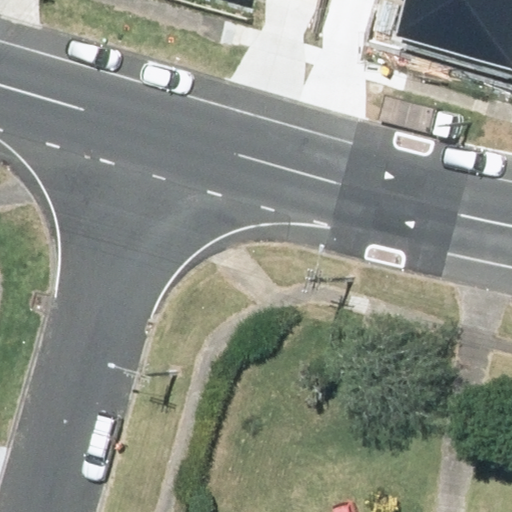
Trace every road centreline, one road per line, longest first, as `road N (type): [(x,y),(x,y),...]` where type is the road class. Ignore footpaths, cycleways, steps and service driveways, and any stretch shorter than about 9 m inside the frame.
road 1 (residential): [(154,132),(45,511)]
road 2 (secondary): [(511,228),(154,132)]
road 3 (secondary): [(154,132),(0,88)]
